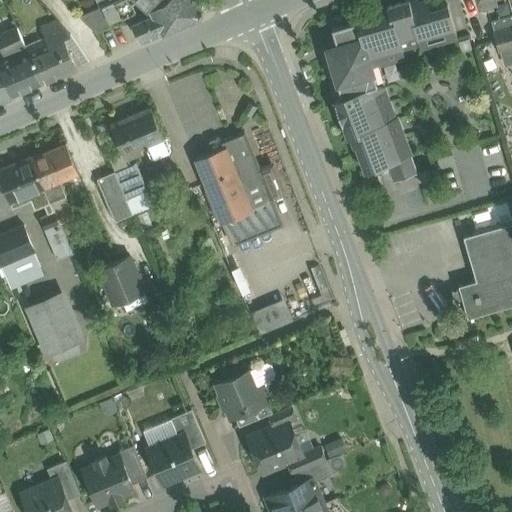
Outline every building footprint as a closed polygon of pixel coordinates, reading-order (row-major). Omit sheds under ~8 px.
[(114,0),(102,6),(109,22),(110,22),(135,10),(132,3),(137,0),(140,0),(149,8),(150,8),(161,0),(114,0)] [(202,6),(194,0),(161,0),(150,8),(153,13),(164,30),(199,15),(202,6)] [(379,13),(356,19),(356,20),(332,28),(335,40),(333,41),(325,55),(326,57),(322,58),(326,72),(333,70),(337,83),(330,85),(334,99),(335,102),(334,103),(342,123),(348,137),(350,137),(353,145),(355,145),(365,171),(380,165),(383,174),(390,171),(394,181),(416,172),(410,154),(411,154),(397,116),(395,117),(384,88),(377,84),(382,77),(378,65),(404,57),(402,49),(419,43),(420,48),(457,38),(447,4),(430,9),(426,0),(422,0),(410,4),(408,0),(387,6),(387,8),(378,10),(379,13)] [(102,6),(79,16),(81,20),(96,32),(111,25),(110,22),(109,22),(102,6)] [(149,8),(129,17),(131,23),(153,13),(150,8),(149,8)] [(153,13),(131,23),(140,40),(164,30),(153,13)] [(511,14),(492,21),(495,31),(511,25),(511,14)] [(58,21),(42,29),(49,43),(63,38),(70,35),(58,21)] [(511,48),(511,25),(495,31),(492,31),(498,52),(500,51),(511,48)] [(17,27),(0,34),(0,44),(4,54),(9,51),(12,59),(0,63),(0,68),(11,95),(41,82),(28,52),(17,27)] [(49,43),(28,52),(41,82),(76,67),(63,38),(49,43)] [(511,48),(500,51),(504,66),(511,63),(511,48)] [(0,68),(0,99),(11,95),(0,68)] [(184,90),(202,86),(199,73),(166,80),(171,102),(186,99),(184,90)] [(151,107),(110,124),(125,160),(138,154),(136,150),(145,146),(150,158),(153,159),(169,153),(170,149),(165,137),(163,138),(151,107)] [(226,219),(272,200),(272,199),(271,199),(244,132),(245,132),(244,130),(220,140),(220,142),(221,142),(223,147),(211,152),(209,152),(210,153),(198,158),(198,157),(196,158),(207,186),(208,186),(222,220),(226,219)] [(66,143),(32,157),(50,202),(51,201),(66,195),(60,181),(78,173),(66,143)] [(32,157),(31,157),(0,170),(0,178),(10,202),(11,202),(13,206),(24,201),(23,197),(29,194),(35,208),(46,203),(49,210),(54,208),(51,201),(50,202),(32,157)] [(135,162),(114,171),(126,199),(147,190),(135,162)] [(114,171),(97,179),(115,221),(132,214),(126,199),(114,171)] [(272,200),(226,219),(236,243),(282,224),(272,200)] [(55,213),(60,224),(75,217),(70,206),(55,213)] [(54,208),(49,210),(50,214),(40,219),(57,259),(72,253),(60,224),(55,213),(54,208)] [(223,248),(236,243),(226,219),(222,220),(213,224),(223,248)] [(511,221),(464,235),(477,279),(459,284),(469,316),(511,303),(511,221)] [(23,226),(0,235),(0,264),(33,250),(23,226)] [(33,250),(0,264),(7,282),(8,282),(11,289),(44,275),(33,250)] [(130,255),(98,268),(113,303),(144,290),(130,255)] [(55,294),(30,305),(50,353),(76,342),(55,294)] [(287,298),(252,306),(258,328),(292,320),(287,298)] [(332,356),(331,373),(352,375),(353,358),(332,356)] [(247,370),(240,367),(234,370),(232,377),(217,383),(221,393),(219,394),(225,408),(227,407),(231,416),(234,414),(264,402),(263,401),(262,398),(264,393),(262,387),(257,384),(250,369),(247,370)] [(264,402),(234,414),(239,425),(268,413),(272,412),(268,403),(263,401),(264,402)] [(272,412),(268,413),(273,425),(288,419),(289,420),(296,417),(290,404),(272,412)] [(191,408),(170,417),(178,436),(185,433),(191,448),(206,442),(191,408)] [(273,425),(248,436),(263,471),(288,461),(303,454),(302,453),(289,420),(288,419),(273,425)] [(178,436),(148,449),(162,482),(199,466),(191,448),(185,433),(178,436)] [(325,445),(329,457),(346,450),(341,438),(325,445)] [(133,444),(117,451),(118,453),(119,452),(132,483),(147,477),(133,444)] [(320,445),(302,453),(303,454),(288,461),(293,472),(326,458),(320,445)] [(118,453),(106,458),(105,455),(94,460),(95,463),(82,468),(98,505),(111,500),(112,503),(123,498),(122,495),(135,489),(132,483),(119,452),(118,453)] [(326,458),(293,472),(297,483),(311,477),(313,482),(332,474),(326,458)] [(80,494),(66,460),(47,468),(52,480),(58,477),(67,499),(80,494)] [(72,511),(67,499),(58,477),(52,480),(22,493),(25,498),(23,502),(25,508),(29,510),(30,511),(72,511)] [(297,483),(267,496),(273,511),(301,511),(322,503),(313,482),(311,477),(297,483)] [(325,511),(322,503),(301,511),(325,511)]
